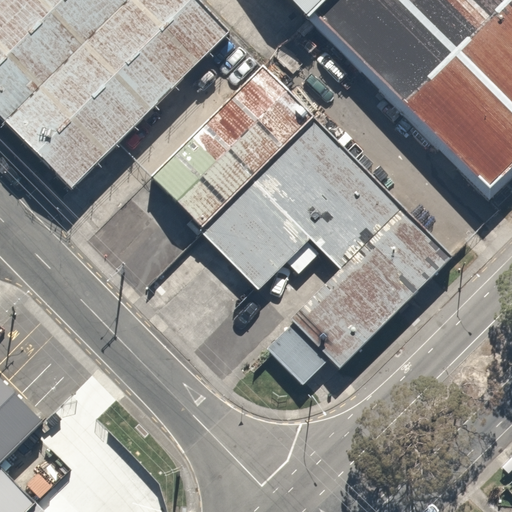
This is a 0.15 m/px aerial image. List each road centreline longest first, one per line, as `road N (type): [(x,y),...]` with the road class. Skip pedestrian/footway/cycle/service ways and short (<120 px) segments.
road 1 (residential): [(0,218),(280,506)]
road 2 (secondary): [(280,506),(511,276)]
road 3 (secondary): [(511,409),(410,511)]
